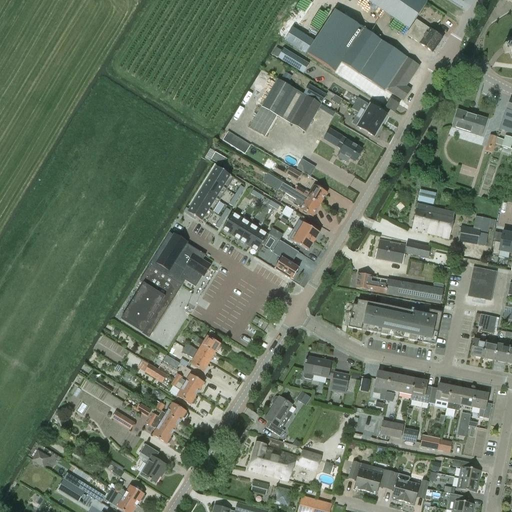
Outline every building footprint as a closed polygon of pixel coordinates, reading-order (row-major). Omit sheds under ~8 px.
[(364,0),(408,30),(426,3),(421,0),(364,0)] [(334,72),(341,63),(362,30),(334,12),(313,43),(306,55),(334,72)] [(436,46),(441,39),(416,22),(406,35),(432,53),(433,51),(435,51),(437,48),(436,46)] [(306,55),(313,43),(292,29),(284,41),(306,55)] [(384,91),(385,90),(406,58),(362,30),(341,63),(384,91)] [(511,39),(507,40),(505,40),(507,46),(502,47),(503,51),(504,54),(508,53),(510,59),(511,58),(511,57),(511,39)] [(278,60),(304,75),(309,66),(283,51),(278,60)] [(419,67),(406,58),(385,90),(403,102),(410,91),(405,87),(419,67)] [(284,74),(280,82),(287,86),(292,79),(284,74)] [(320,105),(304,96),(287,86),(280,82),(277,80),(249,128),(265,137),(277,117),(304,133),(320,105)] [(304,96),(320,105),(326,96),(309,87),(304,96)] [(340,88),(332,100),(338,103),(345,91),(340,88)] [(358,99),(352,110),(358,113),(380,127),(387,116),(369,106),(358,99)] [(511,99),(510,99),(499,129),(511,133),(511,99)] [(393,113),(398,105),(390,100),(385,108),(393,113)] [(480,136),(485,120),(458,112),(453,128),(480,136)] [(357,127),(374,138),(380,127),(358,113),(355,118),(360,121),(357,127)] [(330,130),(324,140),(341,150),(339,153),(340,153),(337,158),(347,164),(350,159),(355,162),(355,161),(356,161),(360,156),(359,155),(361,150),(347,142),(347,140),(330,130)] [(222,141),(245,155),(250,146),(228,132),(222,141)] [(492,154),(497,138),(490,136),(485,151),(492,154)] [(511,144),(511,138),(506,136),(502,146),(510,149),(511,144)] [(211,160),(225,168),(229,161),(215,153),(211,160)] [(302,160),(297,169),(310,177),(315,168),(302,160)] [(216,168),(208,179),(227,190),(234,179),(216,168)] [(286,175),(297,181),(301,174),(290,168),(286,175)] [(226,191),(227,190),(208,179),(201,190),(220,202),(226,191)] [(295,191),(282,184),(279,190),(296,200),(293,204),(301,209),(301,210),(313,217),(319,206),(295,191)] [(297,186),(295,191),(319,206),(326,194),(314,187),(310,194),(297,186)] [(220,202),(201,190),(194,202),(212,213),(220,202)] [(417,201),(433,204),(435,195),(420,191),(417,201)] [(205,225),(212,213),(194,202),(187,213),(205,225)] [(219,214),(224,204),(220,202),(214,212),(219,214)] [(412,230),(427,234),(433,209),(417,205),(412,230)] [(284,209),(282,214),(289,218),(293,211),(286,207),(284,209)] [(454,214),(433,209),(427,234),(448,239),(454,214)] [(232,214),(222,230),(231,236),(241,219),(232,214)] [(231,236),(239,241),(250,225),(241,219),(231,236)] [(488,228),(489,220),(481,219),(479,230),(461,227),(458,242),(484,246),(488,228)] [(303,224),(298,232),(298,233),(314,243),(319,234),(303,224)] [(248,247),(259,230),(250,225),(239,241),(248,247)] [(248,247),(257,253),(268,236),(259,230),(248,247)] [(298,233),(298,232),(294,230),(288,240),(308,252),(314,243),(298,233)] [(494,241),(492,255),(498,256),(499,251),(509,253),(511,240),(511,234),(502,233),(500,243),(494,241)] [(121,321),(149,339),(185,281),(195,288),(202,277),(204,278),(211,266),(202,261),(205,256),(187,245),(188,243),(174,235),(173,236),(170,234),(139,282),(143,285),(121,321)] [(379,240),(375,259),(402,265),(404,254),(423,258),(425,247),(406,243),(406,246),(379,240)] [(291,264),(294,259),(276,247),(273,253),(281,259),(274,270),(291,281),(292,280),(293,280),(297,274),(296,274),(299,269),(291,264)] [(295,257),(298,253),(291,249),(289,253),(295,257)] [(473,268),(472,273),(483,276),(484,270),(473,268)] [(484,270),(483,276),(495,278),(496,272),(484,270)] [(470,279),(482,282),(483,276),(472,273),(470,279)] [(355,288),(362,289),(361,290),(367,291),(367,290),(369,291),(368,291),(385,294),(385,295),(440,304),(443,290),(387,280),(387,285),(375,283),(376,278),(371,278),(371,277),(358,275),(355,288)] [(495,278),(483,276),(482,282),(494,284),(495,278)] [(467,297),(479,299),(481,287),(469,285),(467,297)] [(493,290),(481,287),(479,299),(491,302),(493,290)] [(435,347),(442,313),(429,311),(427,319),(379,308),(379,305),(357,302),(356,306),(353,305),(351,314),(354,315),(353,320),(350,319),(348,328),(388,337),(389,331),(395,332),(394,338),(402,340),(403,334),(409,335),(408,341),(416,343),(417,337),(423,338),(422,344),(435,347)] [(193,312),(204,320),(208,315),(197,307),(193,312)] [(481,332),(487,333),(490,317),(480,315),(478,327),(482,328),(481,332)] [(496,319),(490,317),(487,333),(493,335),(496,319)] [(193,335),(190,339),(202,346),(215,354),(220,344),(207,337),(204,342),(193,335)] [(481,359),(485,343),(473,340),(470,356),(481,359)] [(497,345),(485,343),(481,359),(493,361),(497,345)] [(215,354),(202,346),(198,351),(187,344),(185,348),(209,363),(215,354)] [(509,348),(497,345),(493,361),(505,364),(509,348)] [(209,363),(185,348),(182,352),(193,360),(190,364),(203,372),(209,363)] [(163,362),(177,369),(180,364),(166,356),(163,362)] [(328,379),(331,363),(308,358),(304,374),(303,377),(304,379),(311,381),(313,379),(313,376),(328,379)] [(144,373),(162,384),(167,376),(149,365),(144,373)] [(387,391),(390,375),(378,372),(374,388),(387,391)] [(332,387),(347,390),(349,376),(335,373),(332,387)] [(177,375),(174,380),(179,383),(181,380),(182,378),(177,375)] [(179,383),(197,394),(204,383),(191,375),(186,383),(181,380),(179,383)] [(402,378),(390,375),(387,391),(399,393),(402,381),(402,378)] [(411,396),(415,380),(402,378),(402,381),(399,393),(411,396)] [(176,388),(179,383),(174,380),(170,385),(176,388)] [(428,405),(429,404),(432,388),(426,387),(427,383),(415,380),(411,396),(410,401),(428,405)] [(179,383),(176,388),(181,392),(177,397),(191,405),(192,405),(194,405),(196,401),(196,400),(195,399),(197,394),(179,383)] [(448,403),(451,387),(439,385),(438,390),(432,388),(429,404),(434,405),(435,401),(448,403)] [(463,390),(451,387),(448,403),(446,409),(458,411),(459,406),(463,390)] [(471,409),(475,392),(463,390),(459,406),(471,409)] [(301,392),(296,399),(305,405),(310,398),(301,392)] [(488,395),(475,392),(471,409),(479,410),(478,418),(489,420),(492,405),(486,404),(488,395)] [(278,399),(276,398),(275,398),(272,403),(272,404),(274,405),(264,419),(270,422),(266,428),(280,438),(284,432),(282,430),(292,415),(288,412),(292,406),(286,402),(287,402),(285,400),(284,401),(279,397),(278,399)] [(155,400),(151,405),(156,408),(159,403),(155,400)] [(156,408),(161,412),(165,406),(159,403),(156,408)] [(186,412),(173,404),(166,415),(179,424),(182,419),(185,419),(188,415),(186,412)] [(141,405),(137,412),(147,418),(151,412),(151,411),(146,408),(141,405)] [(117,412),(112,419),(117,423),(130,431),(135,424),(122,416),(117,412)] [(154,423),(173,434),(179,424),(166,415),(162,413),(159,418),(153,414),(149,419),(154,423)] [(461,414),(458,430),(466,432),(468,427),(468,422),(470,416),(461,414)] [(151,428),(154,423),(149,419),(146,424),(151,428)] [(388,437),(390,437),(393,424),(383,422),(380,435),(383,436),(388,437)] [(170,438),(173,434),(154,423),(151,428),(154,429),(155,428),(157,429),(152,436),(166,444),(167,444),(168,444),(169,444),(172,440),(171,439),(170,438)] [(400,439),(402,426),(393,424),(390,437),(400,439)] [(402,440),(415,442),(417,433),(404,430),(402,440)] [(440,439),(422,436),(419,449),(429,451),(429,450),(437,452),(440,439)] [(450,451),(451,443),(440,441),(439,449),(450,451)] [(271,477),(279,452),(273,450),(265,448),(266,445),(256,443),(249,471),(271,477)] [(156,483),(167,466),(156,459),(159,453),(146,445),(140,453),(151,460),(142,475),(156,483)] [(383,453),(385,449),(377,447),(375,454),(381,455),(383,453)] [(31,461),(43,468),(49,459),(37,451),(31,461)] [(300,459),(279,452),(271,477),(288,481),(293,464),(316,471),(321,457),(303,452),(300,459)] [(461,468),(459,479),(478,483),(480,472),(472,470),(472,469),(470,469),(471,464),(454,460),(452,467),(461,468)] [(330,474),(333,464),(325,462),(322,472),(330,474)] [(365,492),(372,467),(353,462),(348,479),(356,481),(354,489),(365,492)] [(431,471),(438,473),(440,464),(433,462),(431,471)] [(386,489),(390,473),(372,467),(365,492),(376,495),(378,487),(386,489)] [(110,474),(119,479),(123,473),(114,468),(110,474)] [(403,502),(408,483),(409,478),(390,473),(386,489),(394,491),(392,499),(403,502)] [(67,474),(63,480),(101,503),(105,497),(67,474)] [(476,494),(478,483),(459,479),(456,490),(476,494)] [(428,483),(422,481),(420,487),(408,483),(403,502),(413,505),(415,497),(424,500),(428,483)] [(64,482),(59,490),(79,503),(84,495),(64,482)] [(265,495),(268,486),(254,482),(251,491),(265,495)] [(116,487),(114,491),(119,494),(122,490),(122,489),(117,486),(116,487)] [(119,494),(124,497),(137,506),(140,501),(143,502),(146,498),(144,495),(131,486),(126,493),(122,490),(119,494)] [(292,490),(276,488),(274,504),(290,506),(292,490)] [(106,501),(117,508),(123,511),(132,511),(137,506),(124,497),(119,494),(114,491),(113,490),(106,501)] [(450,495),(446,510),(452,511),(451,511),(472,511),(474,505),(459,502),(460,496),(453,495),(450,495)] [(89,507),(92,501),(84,496),(80,502),(89,507)] [(298,511),(313,511),(317,501),(302,497),(298,511)] [(329,511),(331,505),(317,501),(313,511),(329,511)] [(237,503),(234,511),(267,511),(237,503)]
